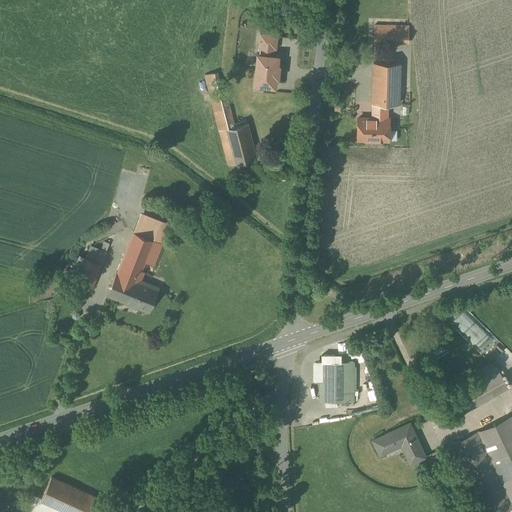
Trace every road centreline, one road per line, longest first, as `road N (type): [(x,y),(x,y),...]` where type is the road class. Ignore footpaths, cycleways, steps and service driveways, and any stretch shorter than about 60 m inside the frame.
road 1 (unclassified): [(288,341),(326,0)]
road 2 (tertiary): [(288,341),(0,440)]
road 3 (tertiary): [(511,265),(288,341)]
road 4 (residential): [(285,511),(288,341)]
